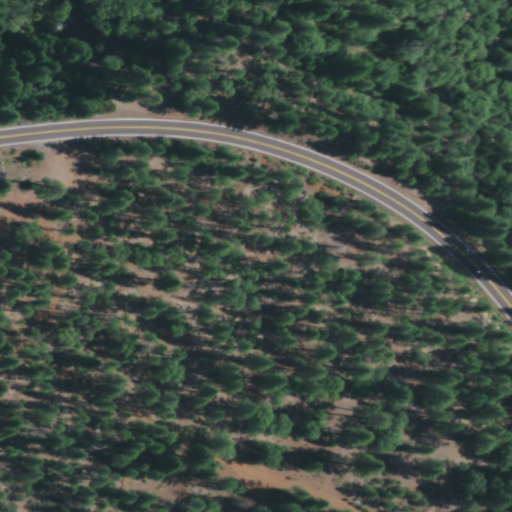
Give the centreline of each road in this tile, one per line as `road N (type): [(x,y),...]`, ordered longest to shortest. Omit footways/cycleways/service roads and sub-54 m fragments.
road 1 (trunk): [(511,321),(399,209),(274,150),(145,130),(0,139)]
road 2 (track): [(357,511),(180,438),(0,338)]
